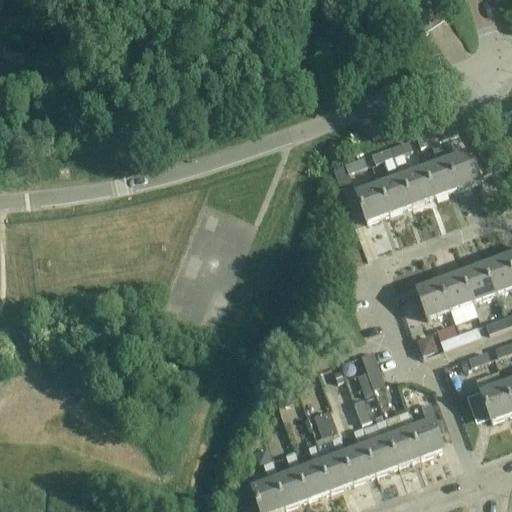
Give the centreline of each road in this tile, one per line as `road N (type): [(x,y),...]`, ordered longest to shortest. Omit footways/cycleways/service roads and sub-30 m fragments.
road 1 (unclassified): [(476,70),(168,176),(0,205)]
road 2 (residential): [(477,489),(439,390),(408,371),(371,269),(382,265)]
